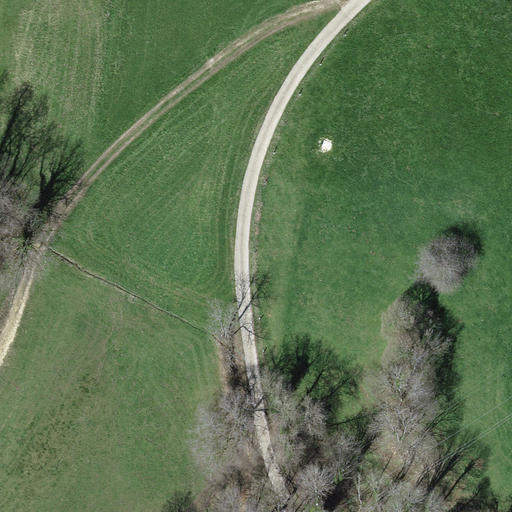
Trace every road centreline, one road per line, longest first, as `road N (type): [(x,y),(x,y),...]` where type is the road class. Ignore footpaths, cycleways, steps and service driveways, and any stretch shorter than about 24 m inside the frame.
road 1 (track): [(359,0),(310,53),(270,118),(241,225),(257,408),(287,511)]
road 2 (track): [(0,349),(51,227),(126,137),(278,22),(329,3),(352,6)]
